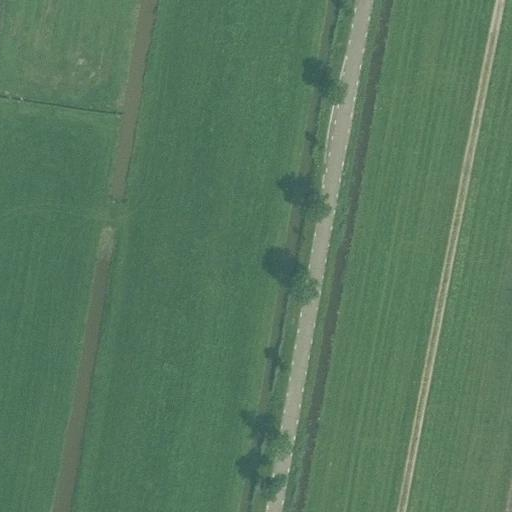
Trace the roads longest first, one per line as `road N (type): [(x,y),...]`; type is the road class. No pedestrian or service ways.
road 1 (track): [(410,511),(507,0)]
road 2 (unclassified): [(365,0),(271,511)]
